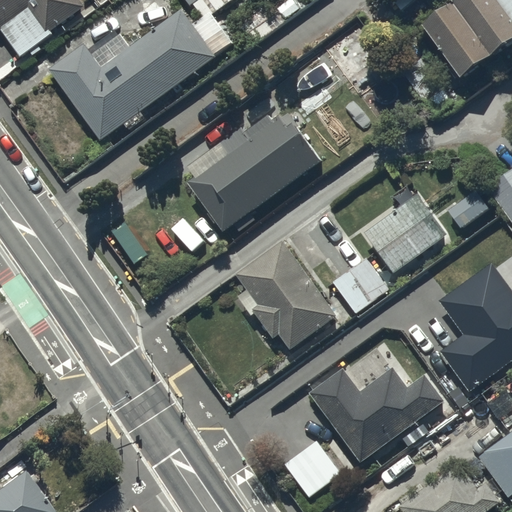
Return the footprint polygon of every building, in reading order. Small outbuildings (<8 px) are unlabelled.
[(86,4),(83,0),(0,0),(0,30),(0,31),(3,29),(23,56),(55,32),(53,30),(86,4)] [(189,0),(192,4),(195,2),(206,18),(231,0),(189,0)] [(396,0),(405,11),(417,0),(396,0)] [(511,0),(457,0),(429,21),(468,77),(511,43),(511,0)] [(87,43),(52,67),(103,139),(127,122),(131,128),(146,116),(143,111),(220,57),(185,8),(132,45),(123,33),(94,53),(87,43)] [(347,26),(323,45),(348,79),(373,60),(347,26)] [(401,65),(427,102),(430,100),(439,112),(455,100),(419,51),(401,65)] [(191,179),(227,228),(323,159),(297,122),(292,125),(284,114),(275,120),(270,113),(247,130),(245,127),(223,143),(227,148),(194,171),(197,175),(191,179)] [(511,171),(490,187),(511,218),(511,171)] [(400,209),(368,231),(397,271),(449,234),(412,182),(392,196),(400,209)] [(479,189),(450,208),(462,226),(491,207),(479,189)] [(286,239),(240,273),(255,294),(246,300),(254,311),(256,310),(277,338),(282,333),(292,347),(340,311),(286,239)] [(370,256),(335,279),(358,312),(392,289),(370,256)] [(346,367),(312,391),(364,461),(448,399),(428,372),(410,386),(395,367),(364,391),(346,367)] [(511,431),(481,454),(510,495),(511,493),(511,431)] [(400,499),(408,511),(486,511),(503,500),(489,480),(478,488),(461,464),(427,488),(423,482),(400,499)] [(0,511),(56,511),(49,501),(53,498),(45,487),(40,491),(25,470),(0,488),(0,511)]
